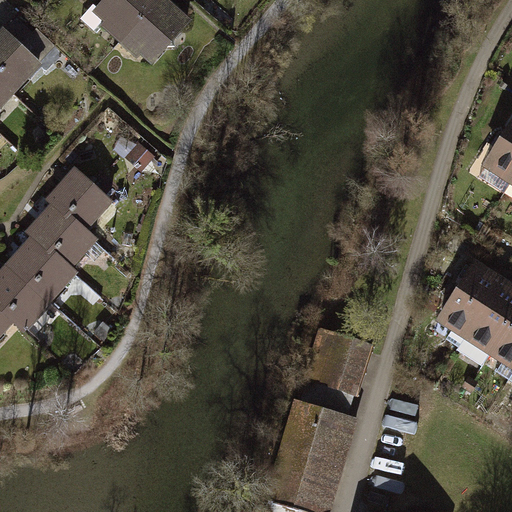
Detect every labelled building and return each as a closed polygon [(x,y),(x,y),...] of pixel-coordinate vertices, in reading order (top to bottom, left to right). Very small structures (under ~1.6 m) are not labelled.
[(160,7),(152,0),(108,0),(89,22),(121,50),(160,7)] [(189,32),(160,7),(121,50),(150,76),(189,32)] [(0,97),(9,105),(35,75),(0,43),(0,97)] [(0,114),(9,105),(0,97),(0,114)] [(511,121),(477,177),(509,197),(511,192),(511,121)] [(55,204),(89,234),(118,202),(78,167),(50,199),(55,204)] [(55,204),(31,231),(35,235),(75,270),(99,243),(89,234),(55,204)] [(75,270),(35,235),(8,266),(53,305),(80,275),(75,270)] [(53,305),(8,266),(0,274),(0,302),(20,320),(31,330),(53,305)] [(471,267),(430,328),(461,349),(503,288),(471,267)] [(511,294),(503,288),(461,349),(488,367),(511,332),(511,294)] [(0,302),(0,342),(20,320),(0,302)] [(511,332),(488,367),(511,383),(511,332)] [(355,413),(375,349),(330,338),(314,404),(355,413)] [(331,511),(355,423),(311,414),(290,511),(331,511)]
